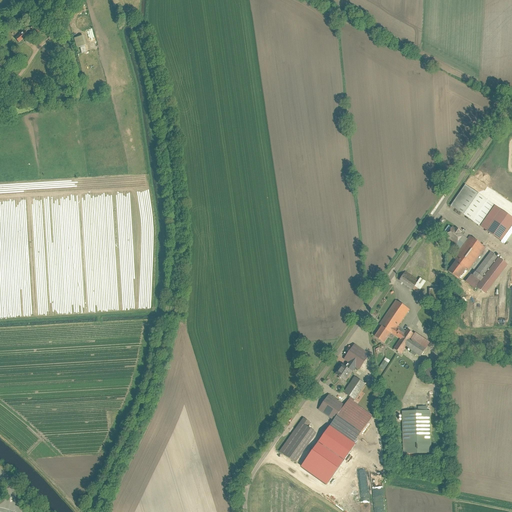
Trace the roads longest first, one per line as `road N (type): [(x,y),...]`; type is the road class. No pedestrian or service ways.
road 1 (unclassified): [(245,511),(259,464),(511,106)]
road 2 (unclassified): [(0,98),(81,0)]
